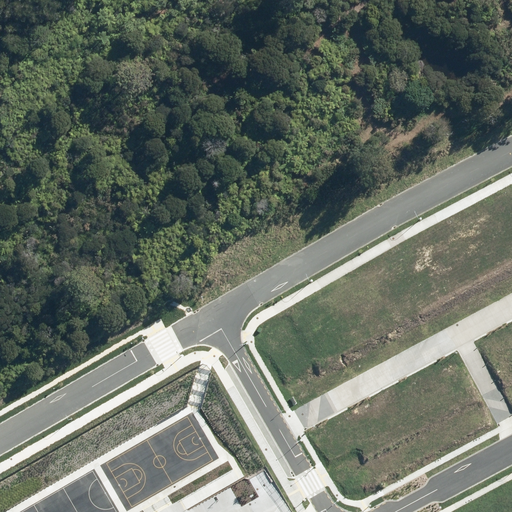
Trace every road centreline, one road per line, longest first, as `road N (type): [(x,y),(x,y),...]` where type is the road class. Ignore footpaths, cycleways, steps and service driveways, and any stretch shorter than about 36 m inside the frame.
road 1 (residential): [(215,313),(511,148)]
road 2 (residential): [(280,430),(459,335)]
road 3 (residential): [(163,344),(0,439)]
road 4 (residential): [(280,430),(215,313)]
road 5 (residential): [(511,452),(396,511)]
